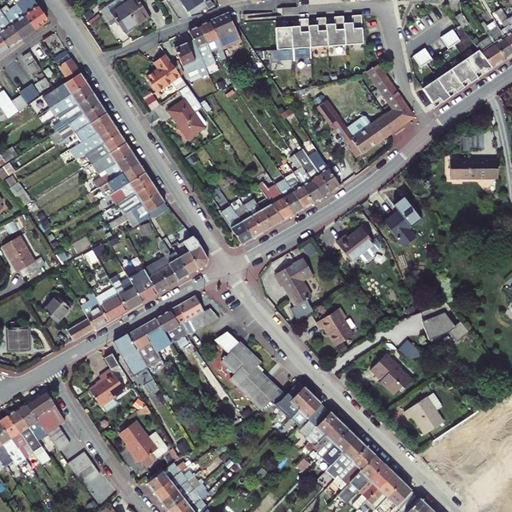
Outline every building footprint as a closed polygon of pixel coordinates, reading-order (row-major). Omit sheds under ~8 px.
[(33,0),(20,0),(16,3),(17,5),(26,18),(34,29),(46,20),(47,20),(33,0)] [(124,34),(136,26),(122,4),(119,0),(116,0),(106,7),(100,11),(110,26),(116,22),(124,34)] [(119,0),(122,4),(136,26),(149,17),(141,5),(147,1),(146,0),(119,0)] [(202,1),(201,0),(180,0),(187,11),(189,10),(201,2),(202,1)] [(26,18),(17,5),(9,10),(6,6),(1,10),(21,39),(34,29),(26,18)] [(511,25),(508,19),(501,8),(494,12),(505,28),(500,31),(511,49),(511,25)] [(0,38),(7,49),(21,39),(1,10),(0,9),(0,38)] [(228,12),(209,21),(217,40),(221,48),(222,49),(242,40),(228,12)] [(454,18),(463,29),(469,25),(461,13),(454,18)] [(275,28),(276,50),(363,44),(361,15),(351,16),(352,23),(343,23),(343,16),(334,17),(335,24),(326,24),(325,17),(316,18),(316,25),(308,25),(308,18),(298,19),(299,26),(275,28)] [(211,53),(221,48),(217,40),(209,21),(199,26),(210,51),(211,53)] [(482,27),(487,34),(488,36),(504,60),(511,54),(511,49),(500,31),(494,21),(485,28),(484,26),(482,27)] [(211,53),(210,51),(199,26),(188,30),(193,40),(193,42),(202,60),(205,67),(216,63),(211,53)] [(454,28),(441,36),(448,47),(460,40),(454,28)] [(504,60),(488,36),(479,42),(474,36),(470,39),(478,50),(491,68),(504,60)] [(202,60),(193,42),(187,45),(186,43),(174,49),(188,78),(199,72),(201,76),(208,73),(205,67),(202,60)] [(414,55),(420,66),(433,58),(426,47),(414,55)] [(30,52),(36,63),(44,58),(37,48),(30,52)] [(66,50),(54,58),(59,66),(71,58),(66,50)] [(483,74),(491,68),(478,50),(423,88),(433,102),(440,98),(443,102),(451,96),(448,92),(454,88),(456,92),(464,87),(461,83),(467,79),(470,83),(477,78),(475,74),(481,70),(483,74)] [(36,63),(30,52),(22,57),(33,73),(40,69),(36,63)] [(187,85),(164,52),(153,60),(157,65),(144,74),(155,90),(170,79),(178,91),(187,85)] [(71,58),(59,66),(67,79),(79,70),(71,58)] [(392,110),(403,125),(414,117),(377,64),(366,72),(392,110)] [(50,93),(56,103),(87,83),(80,73),(50,93)] [(228,87),(236,83),(233,76),(225,80),(228,87)] [(48,84),(45,79),(35,85),(39,90),(48,84)] [(56,103),(53,105),(58,113),(74,102),(76,104),(93,92),(87,83),(56,103)] [(184,100),(168,112),(187,139),(205,126),(197,113),(194,115),(188,106),(197,100),(187,85),(178,91),(184,100)] [(21,96),(26,103),(33,98),(26,88),(18,93),(21,96)] [(3,90),(0,92),(0,107),(8,118),(8,119),(19,112),(12,103),(3,90)] [(152,91),(144,96),(152,108),(160,103),(152,91)] [(76,104),(59,115),(62,120),(54,125),(57,130),(67,123),(100,103),(93,92),(76,104)] [(21,96),(12,103),(19,112),(27,106),(26,103),(21,96)] [(395,130),(386,115),(372,125),(366,116),(363,116),(346,128),(326,99),(315,107),(330,129),(333,127),(355,158),(394,131),(395,130)] [(67,123),(74,133),(79,130),(85,126),(106,113),(100,103),(67,123)] [(403,125),(392,110),(386,115),(395,130),(403,125)] [(79,130),(85,140),(113,123),(106,113),(85,126),(79,130)] [(74,147),(81,157),(88,153),(119,133),(113,123),(85,140),(81,142),(74,147)] [(60,142),(69,137),(65,131),(56,137),(60,142)] [(88,153),(94,162),(126,142),(119,133),(88,153)] [(470,135),(469,148),(480,148),(480,135),(470,135)] [(67,145),(69,150),(74,147),(81,142),(78,138),(67,145)] [(126,142),(94,162),(96,165),(104,161),(105,163),(95,170),(98,174),(133,153),(126,142)] [(308,158),(317,151),(311,142),(301,149),(308,158)] [(0,165),(13,157),(8,149),(0,154),(0,165)] [(317,151),(308,158),(310,161),(331,192),(340,186),(317,151)] [(133,153),(98,174),(100,178),(93,182),(97,188),(121,173),(138,162),(133,153)] [(331,192),(310,161),(306,163),(299,153),(295,156),(322,198),(331,192)] [(295,156),(294,155),(289,158),(297,170),(293,173),(313,203),(322,198),(295,156)] [(498,177),(498,159),(452,159),(452,177),(498,177)] [(10,162),(0,168),(0,173),(3,178),(15,171),(10,162)] [(121,173),(112,179),(118,189),(127,184),(145,172),(138,162),(121,173)] [(120,202),(124,199),(151,182),(145,172),(127,184),(118,189),(113,192),(118,202),(120,202)] [(293,173),(284,179),(303,209),(313,203),(293,173)] [(284,179),(275,186),(293,215),(303,209),(284,179)] [(123,207),(113,214),(115,218),(122,214),(131,209),(158,192),(151,182),(124,199),(120,202),(123,207)] [(266,188),(261,191),(266,198),(282,221),(293,215),(275,186),(268,190),(266,188)] [(131,209),(139,223),(147,219),(144,215),(165,202),(158,192),(131,209)] [(31,202),(25,193),(17,199),(23,207),(31,202)] [(223,208),(225,206),(217,194),(211,198),(219,210),(218,211),(241,245),(252,239),(235,215),(230,218),(223,208)] [(421,219),(404,196),(393,204),(397,210),(383,220),(403,246),(415,237),(409,228),(421,219)] [(254,199),(243,206),(262,233),(266,230),(282,221),(266,198),(257,203),(254,199)] [(233,212),(243,206),(239,200),(229,206),(233,212)] [(228,204),(225,206),(223,208),(230,218),(235,215),(233,212),(229,206),(228,204)] [(243,206),(233,212),(235,215),(252,239),(262,233),(243,206)] [(112,221),(108,223),(111,229),(126,220),(122,214),(115,218),(112,221)] [(182,240),(190,233),(181,222),(173,229),(182,240)] [(345,234),(339,238),(344,246),(340,249),(350,261),(373,243),(360,226),(347,237),(345,234)] [(161,240),(156,231),(150,235),(158,247),(159,242),(161,240)] [(131,245),(125,233),(119,236),(126,248),(131,245)] [(198,246),(193,236),(184,242),(189,251),(199,269),(206,265),(208,259),(200,245),(198,246)] [(43,266),(40,259),(34,262),(20,237),(2,247),(17,272),(19,270),(23,277),(43,266)] [(335,242),(340,249),(344,246),(339,238),(335,242)] [(172,248),(175,252),(180,249),(177,243),(171,246),(172,248)] [(93,249),(97,257),(106,252),(101,244),(93,249)] [(56,254),(61,262),(67,259),(62,251),(56,254)] [(189,251),(178,257),(189,275),(199,269),(189,251)] [(274,274),(281,286),(285,283),(288,287),(286,289),(295,304),(311,295),(302,279),(312,274),(302,257),(274,274)] [(165,258),(144,270),(157,293),(178,281),(165,258)] [(144,270),(128,279),(142,302),(157,293),(144,270)] [(115,276),(109,279),(126,311),(142,302),(128,279),(120,284),(115,276)] [(105,292),(94,298),(108,321),(126,311),(109,279),(100,283),(105,292)] [(70,309),(67,306),(61,301),(56,296),(42,310),(56,323),(70,309)] [(204,311),(195,296),(188,300),(197,315),(198,314),(204,311)] [(94,298),(88,301),(89,304),(87,305),(91,311),(85,314),(88,318),(94,329),(108,321),(94,298)] [(188,300),(183,302),(192,317),(197,315),(188,300)] [(88,301),(85,303),(82,305),(84,308),(82,309),(85,314),(91,311),(87,305),(89,304),(88,301)] [(456,338),(470,333),(444,301),(426,308),(429,317),(428,317),(430,324),(432,323),(433,327),(431,328),(433,336),(444,332),(443,329),(452,326),(456,338)] [(192,317),(183,302),(177,306),(185,317),(188,316),(190,319),(192,317)] [(169,310),(179,324),(186,321),(190,319),(188,316),(185,317),(177,306),(169,310)] [(339,307),(316,323),(321,330),(323,328),(335,346),(353,334),(343,319),(346,317),(339,307)] [(204,311),(214,321),(220,317),(210,308),(204,311)] [(186,335),(179,324),(169,310),(156,318),(172,343),(186,335)] [(198,314),(208,324),(214,321),(204,311),(198,314)] [(192,317),(202,327),(208,324),(198,314),(197,315),(192,317)] [(190,319),(186,321),(196,331),(202,327),(192,317),(190,319)] [(67,331),(73,341),(94,330),(94,329),(88,318),(67,331)] [(141,326),(157,352),(172,343),(156,318),(141,326)] [(186,321),(179,324),(189,334),(196,331),(186,321)] [(157,352),(141,326),(128,334),(148,369),(163,360),(157,352)] [(29,329),(7,329),(7,351),(29,351),(29,329)] [(148,369),(128,334),(113,342),(133,377),(148,369)] [(219,346),(228,354),(239,342),(230,334),(219,346)] [(405,340),(396,349),(408,360),(422,356),(405,340)] [(265,411),(274,405),(281,401),(286,396),(256,368),(261,363),(239,342),(228,354),(219,346),(218,347),(216,346),(214,349),(215,350),(214,351),(223,359),(222,361),(236,374),(231,379),(265,411)] [(112,353),(104,358),(110,369),(111,370),(120,365),(112,353)] [(386,353),(370,370),(376,376),(377,374),(382,378),(379,381),(393,394),(400,386),(402,388),(410,380),(399,370),(401,368),(386,353)] [(125,390),(111,370),(110,369),(99,376),(101,379),(102,381),(96,384),(89,389),(100,406),(113,396),(114,398),(125,390)] [(313,395),(299,381),(286,396),(281,401),(274,405),(290,420),(291,418),(313,395)] [(511,389),(431,435),(445,460),(511,422),(511,389)] [(46,390),(26,403),(47,433),(59,450),(69,443),(58,426),(66,420),(46,390)] [(413,415),(417,421),(434,408),(433,407),(440,403),(434,392),(404,411),(408,418),(413,415)] [(308,418),(322,403),(313,395),(291,418),(295,423),(282,437),(286,441),(308,418)] [(47,433),(26,403),(17,409),(38,439),(47,433)] [(313,448),(340,420),(322,403),(308,418),(316,427),(306,438),(310,441),(304,447),(310,452),(313,448)] [(434,408),(417,421),(421,426),(420,427),(424,434),(443,422),(434,408)] [(38,439),(17,409),(8,415),(20,433),(33,452),(42,446),(38,439)] [(20,433),(8,415),(0,419),(0,421),(24,459),(32,470),(38,478),(40,477),(34,468),(37,466),(16,435),(20,433)] [(334,445),(349,429),(340,420),(313,448),(318,453),(330,442),(334,445)] [(24,459),(0,421),(0,440),(11,458),(16,464),(24,459)] [(165,449),(152,433),(147,437),(135,422),(119,434),(127,444),(131,449),(129,450),(140,464),(144,460),(151,470),(162,461),(159,458),(165,452),(165,449)] [(330,466),(358,438),(349,429),(334,445),(324,455),(328,460),(326,462),(330,466)] [(340,475),(367,447),(358,438),(330,466),(326,471),(332,475),(336,471),(340,475)] [(11,458),(0,440),(0,460),(2,464),(8,460),(11,458)] [(322,457),(324,455),(334,445),(330,442),(318,453),(322,457)] [(350,482),(360,472),(376,455),(367,447),(340,475),(336,479),(333,482),(342,491),(350,482)] [(84,451),(79,455),(73,459),(68,463),(84,485),(100,473),(84,451)] [(369,481),(385,464),(376,455),(360,472),(369,481)] [(475,507),(508,472),(493,458),(460,493),(475,507)] [(296,466),(303,472),(310,465),(304,459),(296,466)] [(174,463),(147,483),(154,492),(181,473),(188,467),(183,461),(176,466),(174,463)] [(354,496),(363,504),(394,472),(385,464),(369,481),(359,490),(358,491),(354,496)] [(161,501),(187,480),(194,476),(190,470),(183,475),(181,473),(154,492),(161,501)] [(336,471),(332,475),(336,479),(340,475),(336,471)] [(369,481),(360,472),(350,482),(359,490),(369,481)] [(377,509),(403,481),(394,472),(363,504),(368,510),(373,505),(377,509)] [(459,477),(452,484),(459,492),(466,485),(459,477)] [(168,511),(195,490),(187,480),(161,501),(168,511)] [(401,511),(407,511),(421,499),(403,481),(377,509),(373,511),(391,511),(396,507),(401,511)] [(354,496),(358,491),(359,490),(350,482),(342,491),(333,500),(342,509),(354,496)] [(509,511),(511,511),(511,484),(497,500),(509,511)] [(168,511),(185,511),(209,493),(205,487),(197,493),(195,490),(168,511)] [(213,497),(209,493),(185,511),(202,511),(208,507),(206,504),(213,497)] [(424,511),(430,507),(421,499),(407,511),(424,511)] [(87,507),(91,511),(98,507),(93,501),(87,507)]
